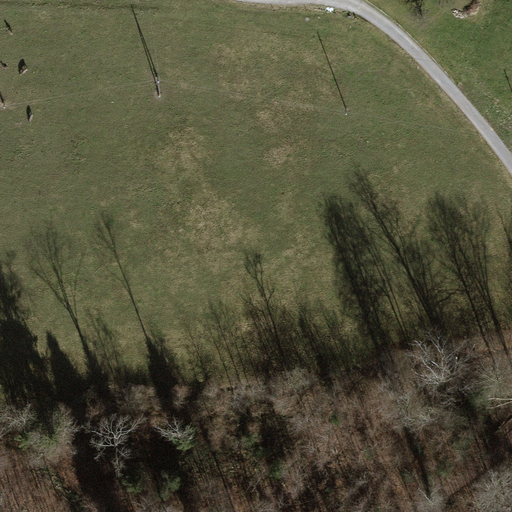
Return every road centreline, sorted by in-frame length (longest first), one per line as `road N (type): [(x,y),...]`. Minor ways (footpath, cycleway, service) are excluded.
road 1 (track): [(333,0),(362,7),(405,42),(511,165)]
road 2 (track): [(415,511),(511,442)]
